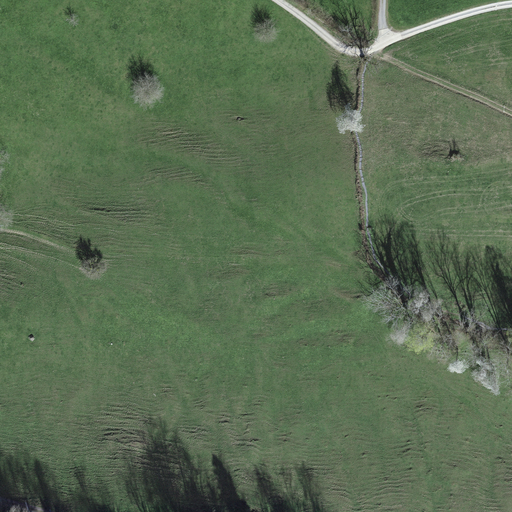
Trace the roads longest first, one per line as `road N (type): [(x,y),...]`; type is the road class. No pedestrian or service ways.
road 1 (track): [(370,48),(511,117)]
road 2 (track): [(384,42),(511,4)]
road 3 (track): [(384,42),(344,47),(279,0)]
